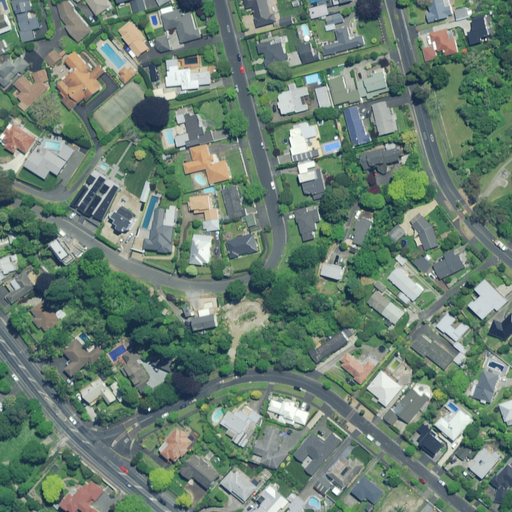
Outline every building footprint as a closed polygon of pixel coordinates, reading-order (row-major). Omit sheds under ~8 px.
[(16,16),(27,12),(32,11),(28,0),(16,0),(13,1),(13,2),(12,2),(16,16)] [(73,9),(69,0),(57,5),(62,21),(66,25),(65,27),(78,43),(91,32),(73,9)] [(75,0),(78,4),(83,0),(85,0),(95,15),(108,7),(103,0),(75,0)] [(116,0),(118,4),(130,1),(133,12),(144,8),(141,0),(116,0)] [(257,28),(274,23),(277,23),(275,15),(271,16),(266,0),(243,0),(246,9),(252,8),(257,28)] [(453,17),(449,0),(436,0),(437,2),(429,4),(431,13),(426,14),(428,23),(453,17)] [(174,12),(172,7),(161,10),(162,14),(160,15),(164,31),(176,28),(180,44),(198,39),(191,12),(183,15),(181,10),(174,12)] [(469,12),(468,8),(455,11),(458,21),(474,16),(473,11),(469,12)] [(27,12),(16,16),(21,31),(19,32),(23,43),(35,40),(32,30),(40,28),(37,16),(29,19),(27,12)] [(343,22),(341,13),(325,17),(327,26),(325,26),(326,31),(336,29),(334,24),(343,22)] [(0,15),(0,34),(11,30),(5,14),(0,15)] [(292,16),(279,20),(281,27),(294,24),(292,16)] [(145,39),(131,21),(118,32),(138,57),(148,49),(142,41),(145,39)] [(351,39),(347,27),(335,30),(339,42),(321,47),(324,56),(365,46),(363,36),(351,39)] [(447,29),(436,32),(434,28),(418,33),(426,63),(439,59),(437,53),(439,52),(444,51),(446,57),(459,53),(455,40),(450,41),(447,29)] [(170,50),(166,36),(154,39),(158,53),(170,50)] [(260,45),(262,52),(264,52),(266,61),(264,61),(267,71),(289,65),(283,43),(272,46),(271,42),(260,45)] [(313,56),(310,43),(298,46),(302,65),(319,61),(318,55),(313,56)] [(52,68),(62,58),(67,54),(63,50),(59,54),(55,50),(44,60),(52,68)] [(93,72),(76,52),(65,61),(74,72),(57,86),(66,97),(62,101),(71,111),(85,99),(87,102),(104,88),(97,80),(106,73),(100,66),(93,72)] [(29,65),(23,59),(20,62),(18,60),(15,64),(11,60),(4,67),(0,62),(0,81),(6,87),(20,72),(22,74),(29,65)] [(165,78),(166,84),(154,85),(156,101),(177,99),(175,86),(182,85),(183,90),(200,88),(200,85),(212,84),(211,77),(210,72),(208,72),(192,74),(191,69),(179,71),(178,60),(167,61),(168,78),(165,78)] [(128,70),(125,66),(119,72),(122,75),(118,78),(125,85),(137,73),(131,67),(128,70)] [(48,81),(44,70),(32,75),(35,83),(33,86),(24,76),(14,86),(22,93),(17,98),(22,103),(19,105),(26,112),(49,89),(43,83),(48,81)] [(359,90),(361,98),(368,96),(368,93),(389,87),(384,71),(370,75),(371,78),(357,82),(359,90)] [(347,94),(344,83),(342,77),(328,81),(335,105),(349,101),(350,104),(362,100),(361,98),(359,90),(347,94)] [(297,91),(295,83),(288,85),(290,92),(277,95),(282,115),(296,111),(297,113),(308,110),(304,97),(308,95),(306,88),(297,91)] [(331,107),(326,87),(316,90),(321,110),(331,107)] [(388,109),(386,102),(372,106),(381,136),(397,132),(390,108),(388,109)] [(366,135),(358,107),(344,111),(355,147),(372,142),(369,134),(366,135)] [(205,133),(204,127),(201,128),(199,116),(191,117),(191,114),(177,117),(179,124),(186,123),(189,134),(175,137),(177,148),(188,145),(188,147),(214,141),(212,132),(205,133)] [(308,128),(306,121),(298,123),(299,125),(287,128),(292,148),(290,149),(292,156),(309,152),(305,139),(318,136),(316,126),(308,128)] [(27,154),(36,140),(15,125),(12,123),(1,140),(8,145),(6,148),(15,154),(19,148),(27,154)] [(210,156),(207,145),(190,149),(193,162),(183,165),(186,175),(206,169),(210,185),(230,179),(226,161),(214,164),(212,156),(210,156)] [(400,160),(400,158),(404,156),(402,150),(398,151),(397,148),(385,152),(385,149),(359,156),(363,171),(372,168),(388,164),(400,160)] [(68,163),(49,151),(43,160),(34,154),(26,167),(44,179),(50,170),(60,176),(68,163)] [(313,193),(315,200),(326,198),(324,193),(327,192),(322,171),(309,174),(308,169),(316,167),(315,162),(298,166),(306,193),(307,194),(313,193)] [(152,183),(146,182),(140,201),(146,203),(152,183)] [(243,208),(238,187),(223,190),(230,220),(240,218),(241,224),(247,222),(248,228),(256,226),(253,214),(245,216),(243,208)] [(219,220),(217,205),(211,206),(210,196),(191,198),(192,211),(200,210),(200,212),(205,211),(206,222),(203,223),(204,229),(207,229),(207,232),(220,230),(219,220)] [(159,251),(159,253),(172,254),(174,227),(176,207),(170,207),(170,210),(164,209),(156,209),(155,221),(152,221),(152,229),(147,229),(140,227),(138,238),(134,237),(131,250),(136,251),(144,253),(144,250),(145,250),(159,251)] [(319,210),(308,213),(307,208),(293,212),(297,224),(299,223),(305,242),(317,238),(315,231),(318,230),(316,223),(322,221),(319,210)] [(128,210),(124,216),(118,212),(112,222),(117,226),(116,227),(124,233),(127,229),(130,231),(135,223),(132,221),(136,216),(128,210)] [(412,225),(410,227),(418,234),(424,251),(439,246),(432,228),(418,212),(408,221),(412,225)] [(372,222),(361,218),(359,222),(355,221),(352,228),(355,229),(352,236),(354,236),(352,243),(362,247),(372,222)] [(259,251),(254,234),(226,242),(231,259),(259,251)] [(212,237),(194,235),(191,264),(209,266),(212,237)] [(455,256),(453,250),(440,257),(441,259),(431,263),(439,280),(464,268),(458,254),(455,256)] [(0,281),(5,278),(3,276),(7,272),(14,272),(17,269),(4,253),(0,256),(0,281)] [(406,261),(399,255),(394,259),(402,266),(406,261)] [(412,264),(423,275),(432,266),(421,255),(412,264)] [(342,268),(325,263),(322,275),(339,280),(342,268)] [(388,278),(403,292),(398,297),(406,304),(410,299),(413,302),(423,291),(398,268),(388,278)] [(35,288),(23,272),(5,286),(8,291),(14,287),(16,290),(7,297),(12,304),(35,288)] [(507,303),(487,281),(477,290),(483,297),(476,303),(475,302),(471,306),(483,320),(495,309),(498,311),(507,303)] [(385,288),(379,283),(375,287),(382,293),(385,288)] [(404,313),(375,291),(366,304),(395,325),(404,313)] [(48,301),(35,310),(50,331),(63,322),(48,301)] [(194,315),(190,303),(181,306),(186,318),(194,315)] [(212,315),(210,309),(200,311),(201,318),(195,319),(197,331),(218,327),(215,315),(212,315)] [(466,345),(463,348),(456,341),(468,328),(460,321),(458,324),(447,314),(436,326),(443,333),(444,332),(454,342),(450,345),(461,356),(466,351),(469,348),(466,345)] [(511,335),(511,315),(504,324),(497,320),(491,333),(508,340),(511,335)] [(306,346),(310,354),(317,364),(349,343),(342,333),(316,350),(312,342),(306,346)] [(430,344),(420,335),(414,342),(416,344),(412,348),(423,358),(425,356),(442,370),(453,359),(432,341),(430,344)] [(105,357),(100,353),(106,347),(103,344),(100,347),(94,342),(87,349),(78,340),(64,354),(73,363),(64,371),(70,377),(72,379),(89,363),(94,368),(105,357)] [(136,347),(122,357),(127,363),(121,368),(136,388),(151,377),(144,368),(149,364),(136,347)] [(361,364),(348,353),(338,364),(348,373),(355,378),(354,379),(361,385),(378,364),(368,355),(361,364)] [(172,360),(157,354),(153,365),(169,371),(172,360)] [(486,405),(487,402),(492,404),(501,376),(485,370),(480,385),(479,384),(474,398),(483,401),(482,403),(486,405)] [(380,400),(377,402),(385,409),(403,388),(382,371),(367,389),(380,400)] [(164,374),(152,372),(150,384),(162,386),(164,374)] [(105,398),(111,405),(118,399),(121,404),(128,398),(116,383),(108,389),(99,377),(89,385),(81,392),(93,408),(105,398)] [(391,427),(399,417),(408,425),(427,401),(411,388),(393,412),(390,409),(381,420),(391,427)] [(282,413),(280,420),(287,423),(288,421),(295,423),(297,420),(307,424),(311,412),(301,408),(301,406),(296,405),(296,403),(287,400),(286,403),(274,399),(270,409),(282,413)] [(511,425),(511,400),(500,405),(506,422),(507,427),(511,425)] [(253,415),(244,409),(241,414),(233,409),(224,422),(232,428),(229,432),(237,437),(236,439),(247,446),(258,430),(256,428),(265,415),(256,409),(253,415)] [(474,421),(463,410),(451,423),(444,417),(438,425),(456,441),(474,421)] [(283,429),(269,425),(263,440),(261,439),(256,452),(266,455),(263,462),(279,468),(291,453),(280,449),(285,435),(282,434),(283,429)] [(176,430),(166,442),(168,444),(161,453),(170,461),(172,459),(174,461),(176,462),(181,457),(182,459),(189,451),(187,450),(193,443),(187,438),(189,436),(182,430),(179,432),(176,430)] [(327,441),(314,431),(296,454),(304,461),(311,454),(316,458),(307,469),(315,475),(343,440),(333,432),(327,441)] [(299,442),(291,436),(283,445),(292,452),(299,442)] [(473,455),(464,446),(455,456),(461,461),(466,456),(470,460),(473,455)] [(492,455),(484,448),(468,467),(482,479),(501,458),(494,452),(492,455)] [(219,475),(208,466),(209,464),(202,459),(201,460),(195,455),(180,472),(190,481),(193,477),(208,489),(219,475)] [(348,464),(342,458),(330,472),(336,477),(335,480),(346,489),(367,463),(359,457),(357,460),(353,457),(348,464)] [(494,486),(492,503),(509,504),(511,487),(511,488),(511,469),(506,464),(497,475),(496,474),(489,482),(494,486)] [(236,475),(232,472),(222,484),(232,493),(233,491),(246,502),(257,488),(238,472),(236,475)] [(387,491),(366,474),(354,490),(365,499),(368,495),(377,503),(387,491)] [(332,485),(322,477),(315,486),(325,494),(332,485)] [(69,492),(59,505),(66,511),(70,511),(71,511),(72,511),(79,511),(81,510),(83,511),(101,511),(97,508),(93,504),(96,502),(104,492),(90,479),(75,497),(69,492)] [(291,501),(272,485),(264,494),(269,498),(257,511),(279,511),(284,507),(285,508),(291,501)] [(292,505),(294,510),(291,510),(291,511),(305,511),(305,506),(308,503),(295,493),(291,498),(295,502),(292,505)] [(407,511),(412,507),(404,501),(397,510),(389,504),(382,511),(407,511)]
